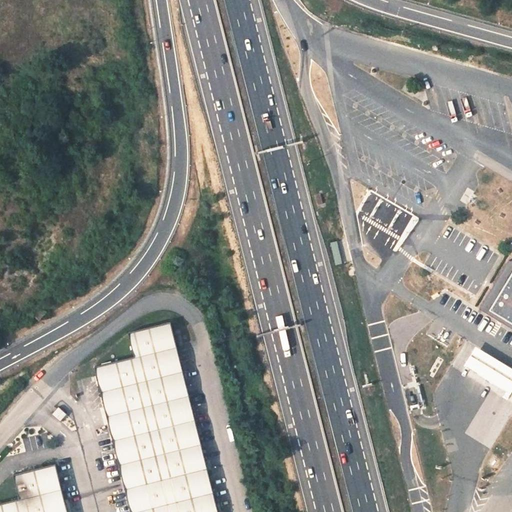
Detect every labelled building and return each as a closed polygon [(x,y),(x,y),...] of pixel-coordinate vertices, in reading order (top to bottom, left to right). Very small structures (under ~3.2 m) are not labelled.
[(511,263),(484,312),(511,328),(511,263)] [(95,367),(131,511),(217,511),(170,322),(129,333),(135,357),(95,367)] [(463,366),(510,394),(511,391),(511,368),(476,346),(463,366)] [(59,406),(53,413),(61,420),(67,413),(59,406)] [(14,474),(20,498),(0,503),(0,511),(67,511),(56,463),(14,474)]
